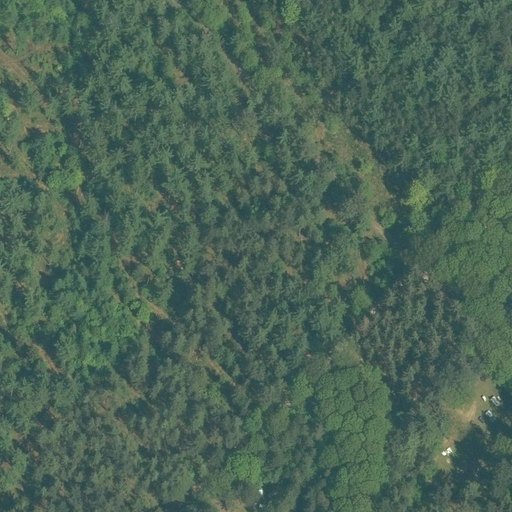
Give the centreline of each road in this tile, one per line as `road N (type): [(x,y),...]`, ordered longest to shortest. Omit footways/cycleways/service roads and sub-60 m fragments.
road 1 (track): [(412,264),(179,0)]
road 2 (track): [(191,511),(412,264)]
road 3 (track): [(412,264),(511,152)]
road 4 (track): [(410,272),(511,375)]
